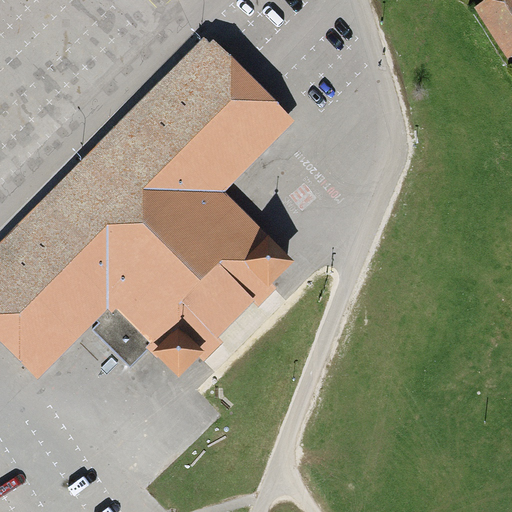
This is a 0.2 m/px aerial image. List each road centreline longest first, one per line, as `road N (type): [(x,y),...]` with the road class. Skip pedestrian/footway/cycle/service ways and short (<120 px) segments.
road 1 (track): [(277,463),(381,192),(388,120),(375,68)]
road 2 (residential): [(0,213),(173,39)]
